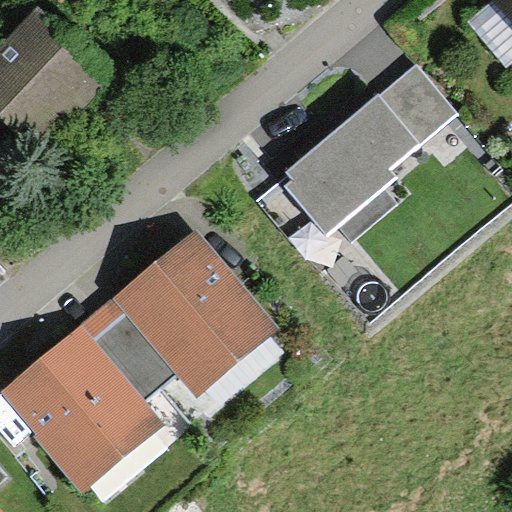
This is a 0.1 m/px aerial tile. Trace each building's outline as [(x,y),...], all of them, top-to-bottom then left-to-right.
[(511,0),(495,0),(511,19),(511,0)] [(37,5),(0,50),(0,123),(42,157),(115,67),(37,5)] [(416,66),(279,179),(326,236),(398,177),(389,167),(455,113),(416,66)] [(273,327),(197,234),(101,313),(163,388),(179,376),(193,393),(273,327)] [(101,313),(2,395),(83,491),(166,422),(148,401),(163,388),(101,313)]
